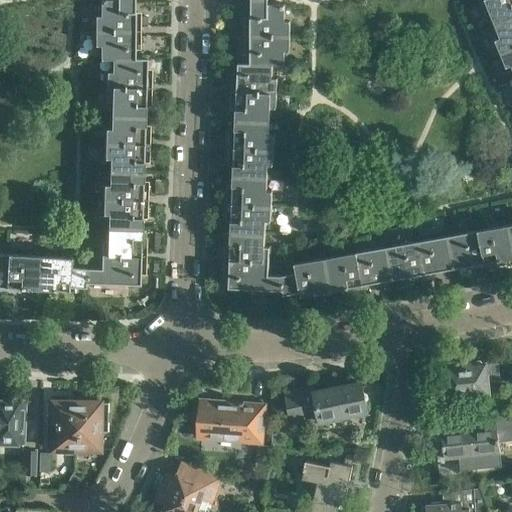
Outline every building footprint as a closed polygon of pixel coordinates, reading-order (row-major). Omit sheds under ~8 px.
[(95,16),(95,30),(134,30),(134,24),(139,24),(139,15),(134,15),(134,11),(133,0),(99,0),(100,16),(95,16)] [(250,16),(250,20),(245,20),(245,30),(250,30),(250,34),(290,34),(290,20),(285,20),(285,3),(269,3),(268,0),(251,0),(252,16),(250,16)] [(511,0),(481,0),(487,13),(492,11),(497,24),(511,17),(511,0)] [(511,17),(497,24),(502,36),(497,39),(503,52),(511,48),(511,17)] [(134,30),(95,30),(95,45),(100,45),(100,54),(112,54),(134,55),(134,44),(139,44),(139,36),(134,36),(134,30)] [(290,34),(250,34),(250,40),(245,40),(245,49),(251,49),(251,62),(272,62),(284,63),(284,49),(290,49),(290,34)] [(511,48),(503,52),(508,65),(511,63),(511,48)] [(106,71),(105,86),(145,87),(145,82),(150,82),(150,73),(146,72),(146,55),(134,55),(112,54),(111,71),(106,71)] [(232,76),(232,85),(238,85),(237,91),(276,93),(277,78),(272,78),(272,62),(251,62),(238,62),(238,76),(232,76)] [(145,87),(105,86),(105,101),(110,101),(110,114),(144,115),(145,101),(149,101),(149,92),(145,92),(145,87)] [(237,96),(232,96),(231,105),(237,106),(236,119),(270,120),(271,107),(276,107),(276,93),(237,91),(237,96)] [(104,127),(104,142),(143,144),(144,138),(148,138),(148,128),(144,128),(144,115),(110,114),(109,127),(104,127)] [(270,120),(236,119),(236,132),(230,132),(230,140),(235,141),(235,146),(274,148),(275,134),(269,134),(270,120)] [(143,144),(104,142),(103,157),(108,157),(108,171),(142,172),(143,158),(147,158),(148,149),(143,149),(143,144)] [(235,152),(229,152),(228,161),(235,162),(234,175),(267,176),(268,162),(274,162),(274,148),(235,146),(235,152)] [(102,183),(102,198),(142,199),(142,193),(146,193),(146,184),(142,184),(142,172),(108,171),(108,183),(102,183)] [(228,199),(232,199),(232,204),(271,205),(272,191),(267,190),(267,176),(234,175),(233,189),(228,189),(228,199)] [(141,213),(146,214),(146,204),(142,204),(142,199),(102,198),(101,213),(107,213),(106,225),(140,227),(141,213)] [(232,209),(227,209),(227,218),(232,218),(231,231),(265,232),(265,219),(271,219),(271,205),(232,204),(232,209)] [(144,241),(140,241),(140,227),(106,225),(106,240),(101,240),(100,253),(140,255),(140,249),(144,249),(144,241)] [(511,239),(509,225),(477,230),(484,262),(511,257),(511,239)] [(477,230),(448,236),(454,268),(484,262),(477,230)] [(225,245),(225,253),(230,254),(230,259),(269,261),(270,246),(265,246),(265,232),(231,231),(231,245),(225,245)] [(448,236),(417,241),(423,273),(454,268),(448,236)] [(417,241),(387,246),(393,279),(423,273),(417,241)] [(387,246),(356,252),(362,284),(393,279),(387,246)] [(356,252),(326,257),(332,290),(362,284),(356,252)] [(7,253),(5,286),(35,288),(38,254),(7,253)] [(87,267),(85,282),(92,282),(94,285),(100,285),(103,282),(114,283),(116,286),(122,286),(125,283),(139,283),(139,269),(144,270),(144,260),(139,260),(140,255),(100,253),(100,267),(87,267)] [(38,254),(35,288),(67,290),(68,286),(85,287),(85,282),(87,267),(69,266),(70,256),(38,254)] [(285,274),(284,294),(300,291),(302,295),(332,290),(326,257),(296,263),(297,272),(285,274)] [(269,261),(230,259),(230,264),(225,264),(224,273),(229,273),(229,287),(243,288),(245,291),(250,291),(252,288),(265,289),(267,292),(272,292),(275,289),(282,289),(282,275),(269,274),(269,261)] [(12,301),(4,301),(4,313),(12,313),(12,301)] [(499,361),(486,363),(483,363),(480,360),(474,360),(472,364),(447,367),(447,369),(444,370),(441,373),(441,379),(444,382),(449,382),(449,385),(447,386),(448,395),(469,393),(470,398),(489,396),(488,381),(501,380),(499,361)] [(282,386),(292,385),(291,376),(281,378),(282,386)] [(367,410),(365,400),(367,398),(367,395),(364,394),(361,382),(316,391),(315,387),(287,392),(293,420),(321,414),(322,420),(367,410)] [(0,399),(0,442),(23,443),(25,400),(0,399)] [(66,454),(75,454),(76,401),(51,400),(50,449),(66,449),(66,454)] [(239,403),(203,400),(199,437),(260,442),(263,403),(239,401),(239,403)] [(76,401),(75,454),(84,454),(85,448),(98,448),(99,430),(107,430),(107,402),(99,402),(99,401),(76,401)] [(511,410),(496,413),(497,424),(511,422),(511,410)] [(501,452),(497,424),(441,430),(445,458),(501,452)] [(273,435),(272,435),(271,445),(283,446),(283,435),(273,435)] [(258,444),(255,480),(268,481),(269,466),(271,445),(258,444)] [(23,449),(22,473),(21,473),(21,488),(38,488),(38,474),(34,474),(34,469),(35,450),(23,449)] [(39,452),(38,469),(38,471),(39,471),(51,472),(51,452),(39,452)] [(352,464),(355,454),(347,452),(345,462),(352,464)] [(318,481),(314,499),(313,503),(297,502),(295,510),(319,511),(337,511),(340,502),(345,502),(353,464),(352,464),(345,462),(331,459),(330,464),(306,459),(305,465),(304,469),(305,469),(303,477),(318,481)] [(177,475),(168,471),(157,498),(167,502),(162,511),(196,511),(202,497),(211,500),(220,477),(182,463),(177,475)] [(51,472),(39,471),(38,474),(38,488),(49,488),(51,472)] [(81,479),(71,474),(63,489),(75,489),(81,479)] [(267,492),(268,481),(255,480),(254,492),(267,492)] [(488,511),(488,508),(482,488),(475,488),(448,492),(448,497),(449,502),(426,503),(426,511),(488,511)]
